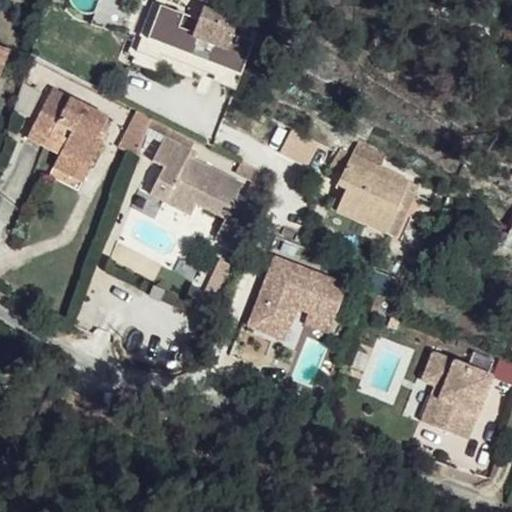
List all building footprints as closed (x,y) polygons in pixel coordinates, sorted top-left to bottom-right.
[(158,13),(139,75),(163,82),(168,65),(246,88),(257,50),(236,44),(238,37),(158,13)] [(0,116),(12,120),(33,39),(0,30),(0,116)] [(94,145),(107,123),(97,116),(78,103),(55,89),(32,126),(64,146),(59,153),(88,171),(101,150),(94,145)] [(83,96),(78,103),(97,116),(102,108),(83,96)] [(147,117),(129,110),(116,150),(134,158),(147,117)] [(115,127),(107,123),(94,145),(101,150),(115,127)] [(56,158),(59,153),(64,146),(32,126),(25,137),(56,158)] [(162,162),(148,195),(167,203),(172,191),(198,202),(228,215),(219,234),(243,243),(250,223),(257,203),(262,191),(250,186),(245,196),(238,192),(244,177),(192,156),(194,149),(162,136),(152,159),(162,162)] [(81,184),(88,171),(59,153),(56,158),(51,165),(81,184)] [(250,161),(232,153),(227,164),(245,171),(250,161)] [(369,158),(368,163),(396,174),(398,169),(369,158)] [(258,165),(250,161),(245,171),(254,175),(250,186),(262,191),(270,169),(258,165)] [(394,180),(365,168),(350,162),(343,178),(357,185),(351,201),(355,203),(363,206),(357,224),(402,242),(422,191),(394,180)] [(396,174),(368,163),(365,168),(394,180),(396,174)] [(172,191),(167,203),(193,214),(198,202),(172,191)] [(434,195),(422,191),(402,242),(414,247),(434,195)] [(348,221),(357,224),(363,206),(355,203),(348,221)] [(243,329),(279,345),(293,314),(304,319),(328,330),(344,293),(273,262),(243,329)] [(304,319),(299,331),(323,341),(328,330),(304,319)] [(453,396),(438,431),(482,450),(508,388),(451,364),(440,391),(453,396)]
